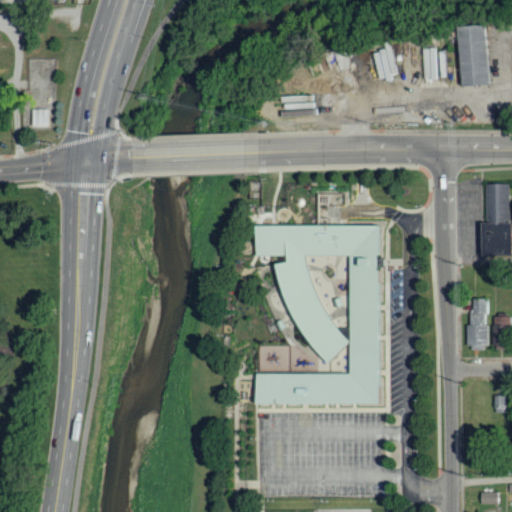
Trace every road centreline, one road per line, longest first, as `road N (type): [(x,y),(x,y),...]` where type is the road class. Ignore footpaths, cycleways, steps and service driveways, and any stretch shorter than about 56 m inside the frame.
road 1 (residential): [(452,511),(446,146)]
road 2 (primary): [(55,511),(75,379),(85,165)]
road 3 (residential): [(511,146),(260,152)]
road 4 (primary): [(85,165),(133,0)]
road 5 (primary): [(109,0),(75,139),(85,165)]
road 6 (residential): [(260,152),(134,159)]
